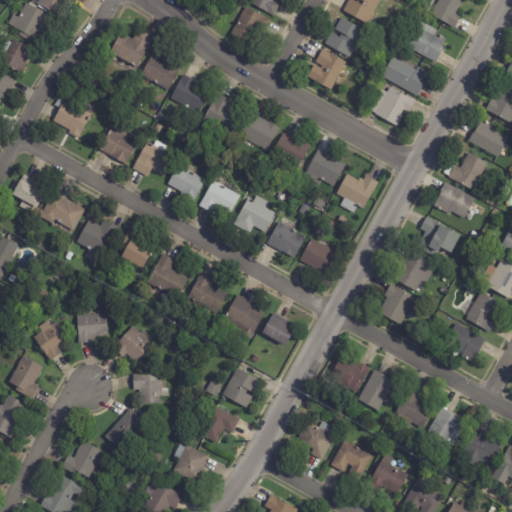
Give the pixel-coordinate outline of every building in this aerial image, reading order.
[(66,0),(58,15),(32,0),(66,0)] [(282,0),(281,2),(274,16),(251,4),(253,0),(282,0)] [(380,0),(373,14),(367,24),(343,11),(349,0),(352,0),(354,1),(354,0),(380,0)] [(461,18),(456,28),(431,14),(439,0),(463,0),(456,14),(462,17),(461,18)] [(42,30),(38,39),(8,24),(14,14),(19,17),(20,16),(26,3),(47,14),(41,26),(44,28),(42,30)] [(270,22),(264,34),(256,30),(249,44),(231,34),(246,7),(271,21),(270,22)] [(358,44),(350,58),(325,45),(332,33),(340,38),(343,34),(336,30),(342,18),(365,30),(358,44)] [(442,53),(436,63),(408,48),(422,23),(438,31),(436,34),(449,40),(442,53)] [(142,35),(152,42),(137,68),(110,52),(121,33),(132,40),(137,33),(142,35)] [(32,51),(20,73),(1,62),(13,39),(33,50),(32,51)] [(317,60),(323,50),(345,62),(329,90),(307,77),(317,60)] [(154,57),(166,64),(168,61),(181,68),(167,91),(140,76),(152,56),(154,57)] [(425,82),(417,97),(382,77),(392,57),(416,71),(418,67),(429,73),(424,82),(425,82)] [(0,73),(15,80),(8,96),(5,94),(0,104),(0,73)] [(134,78),(129,87),(123,84),(129,75),(134,78)] [(184,76),(195,81),(193,85),(208,94),(198,113),(171,99),(183,75),(184,76)] [(511,122),(511,124),(486,111),(492,98),(495,100),(503,85),(511,89),(511,122)] [(392,89),(415,101),(409,113),(408,113),(406,116),(404,115),(398,127),(370,111),(382,90),(387,93),(390,87),(392,89)] [(229,101),(232,102),(229,109),(240,115),(230,135),(203,122),(217,95),(229,101)] [(78,139),(68,134),(70,130),(54,122),(65,100),(91,113),(78,139)] [(254,114),(279,128),(266,151),(239,136),(252,113),(254,114)] [(500,133),(509,138),(498,158),(470,142),(483,120),(493,125),(491,128),(500,133)] [(126,166),(113,159),(114,158),(100,150),(111,128),(138,142),(126,166)] [(286,135),(296,141),(298,138),(311,146),(298,170),(271,155),(283,133),(286,135)] [(143,175),(132,169),(147,142),(154,146),(156,142),(166,147),(164,152),(174,157),(164,177),(151,171),(148,177),(143,175)] [(320,152),(349,167),(337,189),(316,178),(314,183),(303,178),(318,151),(320,152)] [(488,164),(487,166),(492,168),(486,178),(482,176),(473,191),(449,178),(449,177),(444,174),(449,164),(455,167),(455,166),(461,169),(469,154),(488,164)] [(185,170),(205,181),(193,203),(180,195),(182,192),(168,185),(178,166),(185,170)] [(504,175),(501,182),(495,179),(498,172),(504,175)] [(28,178),(47,188),(32,215),(19,208),(22,201),(11,195),(23,175),(28,178)] [(368,177),(378,183),(363,210),(358,206),(354,214),(340,206),(344,199),(337,195),(348,175),(359,182),(360,178),(364,180),(366,176),(368,177)] [(222,186),(241,197),(230,217),(216,208),(212,214),(199,206),(214,181),(222,186)] [(473,203),(464,219),(452,212),(450,215),(434,206),(440,196),(439,195),(446,183),(475,199),(473,203)] [(55,196),(65,201),(66,200),(85,210),(73,231),(55,221),(53,225),(40,217),(52,194),(55,196)] [(245,231),(234,225),(249,198),(254,201),(256,196),(269,203),(266,208),(276,213),(264,234),(252,227),(249,233),(245,231)] [(325,202),(322,209),(313,205),(316,198),(325,202)] [(303,204),(310,207),(305,216),(299,212),(303,204)] [(421,228),(427,217),(461,237),(451,254),(450,254),(447,259),(438,254),(436,259),(417,248),(426,233),(420,229),(421,228)] [(107,223),(119,230),(103,258),(76,243),(89,221),(100,227),(103,221),(107,223)] [(286,226),(306,238),(294,259),(267,244),(279,222),(286,226)] [(511,253),(501,248),(511,228),(511,253)] [(134,242),(152,252),(142,270),(121,258),(123,253),(118,251),(128,233),(137,238),(134,242)] [(16,250),(12,257),(14,258),(8,270),(6,269),(0,279),(0,237),(1,238),(2,237),(18,246),(16,250)] [(323,245),(338,254),(326,276),(300,261),(312,240),(323,245)] [(500,244),(496,251),(491,248),(495,241),(500,244)] [(73,254),(70,261),(65,259),(68,252),(73,254)] [(405,259),(408,253),(431,265),(428,270),(433,273),(421,295),(393,280),(405,259)] [(164,256),(176,262),(172,269),(189,279),(178,300),(147,283),(163,255),(164,256)] [(511,265),(511,296),(510,300),(480,284),(489,265),(497,269),(502,260),(511,265)] [(13,285),(19,274),(27,278),(21,289),(13,285)] [(203,276),(214,281),(212,286),(229,294),(219,314),(188,298),(200,274),(203,276)] [(412,306),(400,326),(378,314),(387,298),(384,297),(391,285),(416,299),(412,306)] [(37,287),(47,293),(40,307),(29,301),(37,287)] [(496,322),(491,333),(466,320),(467,317),(463,315),(470,301),(475,304),(481,293),(500,303),(492,319),(497,321),(496,322)] [(240,297),(254,305),(252,308),(264,314),(251,341),(239,334),(241,329),(225,320),(228,315),(227,314),(237,296),(240,297)] [(275,315),(297,327),(286,347),(263,334),(274,314),(275,315)] [(92,343),(79,344),(77,316),(106,315),(108,337),(94,338),(94,343),(92,343)] [(185,328),(178,324),(183,316),(189,320),(185,328)] [(60,349),(58,350),(61,354),(50,362),(34,339),(42,333),(39,328),(47,322),(50,327),(57,322),(70,342),(60,349)] [(485,342),(483,345),(484,346),(481,352),(479,351),(472,363),(461,358),(463,354),(446,344),(456,325),(486,341),(485,342)] [(121,358),(113,350),(132,327),(140,334),(143,331),(151,338),(148,341),(153,346),(137,364),(126,355),(123,359),(121,358)] [(216,330),(224,334),(219,343),(211,339),(216,330)] [(254,355),(259,358),(257,364),(251,361),(254,355)] [(361,362),(370,368),(356,392),(329,377),(342,355),(357,363),(358,361),(361,362)] [(35,383),(33,386),(39,388),(32,401),(15,392),(17,388),(9,383),(23,357),(43,367),(35,383)] [(259,386),(254,395),(248,391),(247,394),(252,398),(246,409),(222,396),(237,369),(261,383),(259,386)] [(377,370),(384,374),(383,375),(394,381),(378,410),(358,398),(375,369),(377,370)] [(208,378),(203,387),(195,383),(200,373),(208,378)] [(134,386),(133,375),(161,374),(161,389),(168,389),(168,397),(162,398),(162,405),(139,406),(139,391),(134,391),(134,386)] [(222,386),(216,397),(205,391),(212,380),(222,386)] [(410,389),(421,395),(418,400),(433,408),(423,428),(412,421),(408,428),(395,420),(398,414),(396,413),(409,388),(410,389)] [(16,421),(14,425),(18,428),(11,440),(0,433),(0,406),(2,407),(8,396),(25,406),(16,421)] [(240,421),(233,435),(224,430),(216,444),(197,434),(213,406),(240,421)] [(444,408),(451,412),(450,413),(464,421),(458,432),(460,433),(453,446),(428,433),(442,407),(444,408)] [(116,424),(130,410),(144,422),(128,440),(134,446),(124,456),(104,438),(116,424)] [(337,414),(346,419),(342,427),(333,422),(337,414)] [(335,436),(322,459),(311,453),(313,448),(310,446),(307,451),(295,444),(308,421),(319,427),(322,421),(334,427),(331,433),(335,436)] [(479,427),(489,433),(486,438),(501,446),(490,466),(481,461),(478,466),(461,457),(478,427),(479,427)] [(342,471),(331,465),(345,440),(373,455),(359,480),(348,474),(352,466),(348,463),(343,472),(342,471)] [(96,466),(87,480),(74,472),(72,475),(61,468),(68,457),(74,460),(85,442),(104,454),(96,466)] [(511,446),(511,478),(509,477),(505,484),(492,477),(510,445),(511,446)] [(208,458),(202,469),(205,471),(198,485),(191,481),(189,485),(179,480),(181,476),(173,472),(179,460),(173,458),(179,446),(185,449),(186,446),(208,458)] [(150,463),(155,453),(163,457),(157,467),(150,463)] [(391,463),(390,464),(408,475),(396,495),(382,486),(379,492),(367,485),(386,453),(394,458),(391,463)] [(444,496),(434,511),(415,511),(403,505),(420,476),(432,482),(429,488),(444,496)] [(447,476),(452,479),(449,485),(444,482),(447,476)] [(47,511),(40,508),(47,496),(50,498),(57,485),(59,485),(63,477),(85,490),(80,499),(73,495),(70,501),(76,504),(71,511),(47,511)] [(154,481),(183,497),(174,511),(171,510),(169,511),(143,511),(142,511),(151,497),(145,494),(153,480),(154,481)] [(270,511),(271,509),(265,505),(271,494),(298,510),(296,511),(270,511)] [(449,511),(454,502),(461,505),(463,501),(468,504),(465,508),(473,511),(449,511)]
